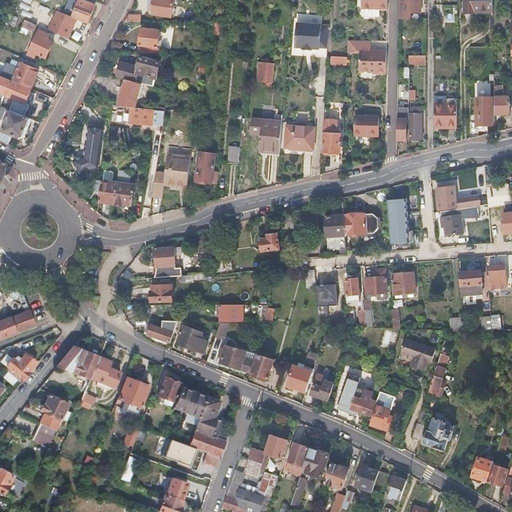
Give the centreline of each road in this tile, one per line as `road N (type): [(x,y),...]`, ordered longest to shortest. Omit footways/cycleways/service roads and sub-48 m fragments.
road 1 (secondary): [(112,239),(422,161)]
road 2 (residential): [(492,511),(355,436),(252,393)]
road 3 (residential): [(122,0),(26,169)]
road 4 (residential): [(252,393),(122,338),(87,314)]
road 5 (unknown): [(422,161),(432,0)]
road 6 (residential): [(0,423),(87,314)]
road 7 (residential): [(301,263),(430,254)]
road 8 (residential): [(210,511),(252,393)]
